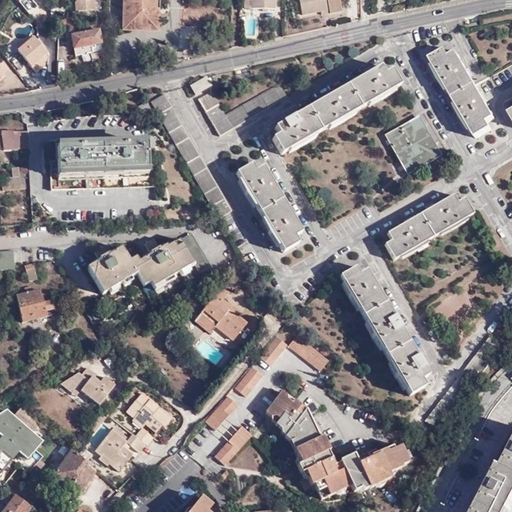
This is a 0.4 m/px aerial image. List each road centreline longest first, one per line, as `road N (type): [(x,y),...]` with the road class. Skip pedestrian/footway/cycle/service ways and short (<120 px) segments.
road 1 (residential): [(0,103),(499,0)]
road 2 (residential): [(104,511),(278,323)]
road 3 (unknown): [(152,201),(43,201),(36,97)]
road 4 (residential): [(511,369),(483,402),(427,511)]
road 5 (unknown): [(254,125),(327,254)]
